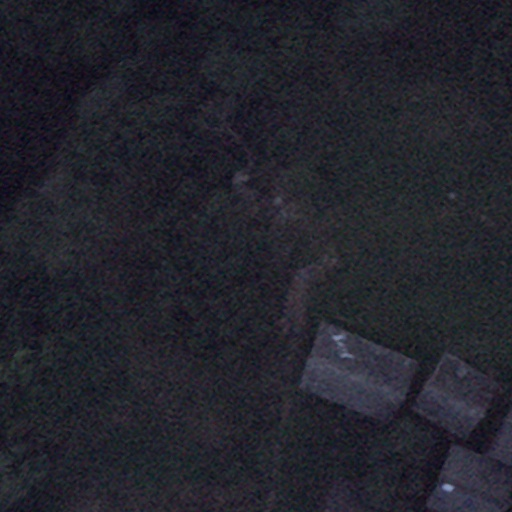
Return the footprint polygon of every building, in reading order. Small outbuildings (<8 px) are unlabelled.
[(416,361),(322,316),(293,376),(387,421),(416,361)] [(499,384),(445,350),(412,404),(466,437),(499,384)] [(511,465),(511,395),(484,452),(511,465)] [(511,472),(457,443),(425,503),(442,511),(504,511),(511,498),(511,472)] [(346,474),(328,511),(395,511),(401,499),(346,474)]
